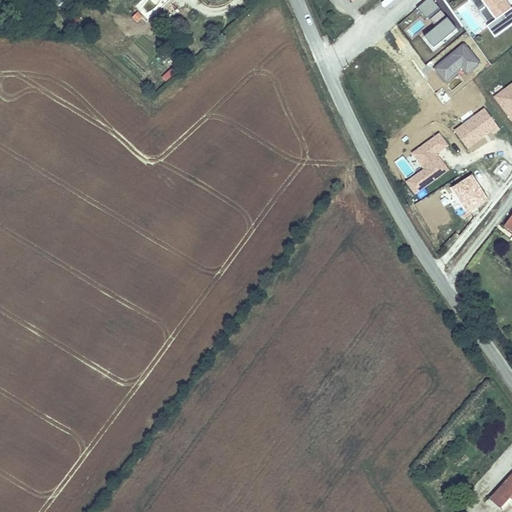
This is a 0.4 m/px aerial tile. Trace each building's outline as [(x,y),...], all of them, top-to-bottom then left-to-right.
[(466,0),(495,39),(511,27),(511,4),(509,0),(466,0)] [(372,19),(381,9),(376,4),(366,14),(372,19)] [(456,10),(474,37),(482,31),(464,5),(456,10)] [(511,83),(493,95),(511,127),(511,83)] [(486,109),(452,130),(465,151),(499,130),(486,109)] [(414,197),(449,172),(438,155),(449,147),(439,133),(406,157),(417,173),(404,182),(414,197)] [(398,152),(392,156),(398,165),(404,161),(398,152)] [(499,158),(491,173),(501,178),(509,163),(499,158)] [(483,202),(469,178),(449,189),(463,213),(483,202)] [(511,208),(500,223),(510,231),(511,228),(511,208)] [(502,511),(508,503),(511,498),(511,477),(491,503),(502,511)]
